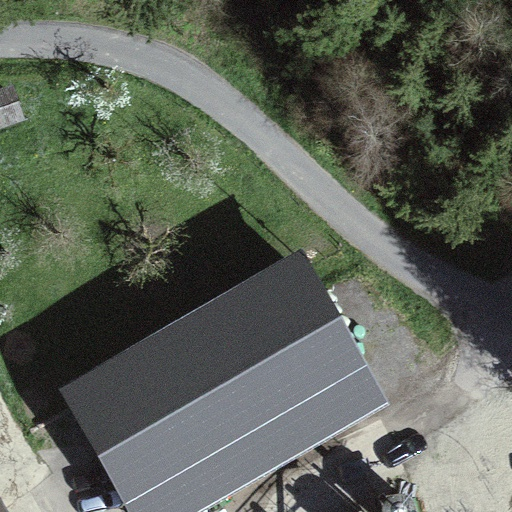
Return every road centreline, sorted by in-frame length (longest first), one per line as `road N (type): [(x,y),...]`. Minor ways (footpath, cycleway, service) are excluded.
road 1 (unclassified): [(0,39),(104,45),(170,67),(261,133),(385,248),(511,317)]
road 2 (track): [(291,511),(438,420),(511,332)]
